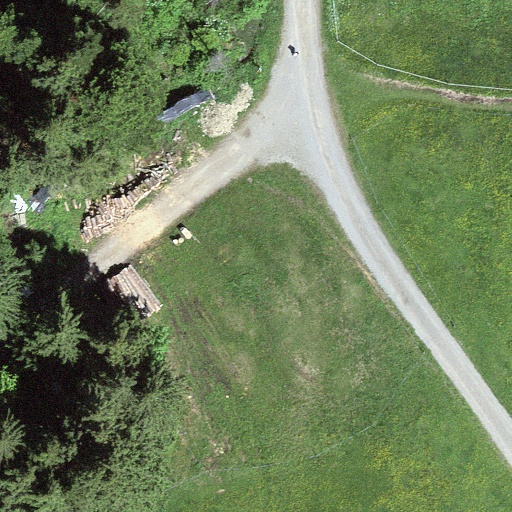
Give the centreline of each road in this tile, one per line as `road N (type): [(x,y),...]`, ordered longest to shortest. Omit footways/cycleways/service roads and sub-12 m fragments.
road 1 (track): [(325,104),(403,305),(511,461)]
road 2 (track): [(325,104),(0,318)]
